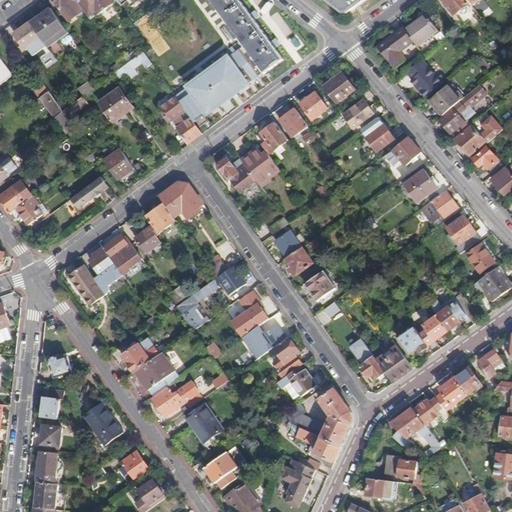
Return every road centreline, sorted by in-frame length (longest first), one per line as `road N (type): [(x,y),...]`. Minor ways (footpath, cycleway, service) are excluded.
road 1 (unclassified): [(373,415),(189,158)]
road 2 (tertiary): [(38,272),(207,511)]
road 3 (tertiary): [(511,240),(345,42)]
road 4 (unclassified): [(38,272),(15,511)]
road 5 (unclassified): [(189,158),(345,42)]
road 6 (unclassified): [(38,272),(189,158)]
road 7 (unclassified): [(511,311),(373,415)]
